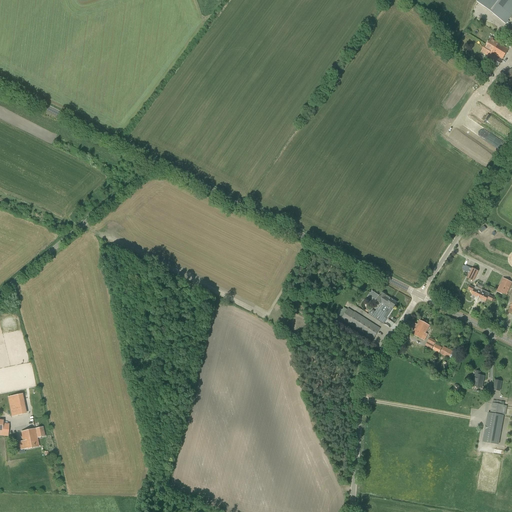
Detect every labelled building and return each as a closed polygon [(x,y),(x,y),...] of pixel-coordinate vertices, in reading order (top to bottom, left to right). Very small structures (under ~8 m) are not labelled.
[(511,0),(478,0),(477,2),(505,24),(511,14),(511,0)] [(481,52),(487,56),(484,61),(491,65),(497,69),(511,46),(506,43),(504,46),(499,43),(499,42),(492,37),(485,48),(484,47),(481,52)] [(505,77),(511,74),(511,69),(503,72),(505,77)] [(478,271),(472,268),(467,278),(473,282),(474,280),(476,275),(478,271)] [(506,297),(507,294),(511,283),(511,282),(503,278),(496,292),(506,297)] [(478,298),(482,290),(475,287),(475,288),(470,286),(468,290),(473,292),(471,295),(478,298)] [(369,295),(376,300),(380,295),(372,290),(369,295)] [(482,290),(478,298),(486,302),(487,299),(491,301),(493,297),(489,295),(489,294),(482,290)] [(388,302),(390,298),(388,297),(388,298),(386,297),(387,296),(386,295),(386,294),(386,293),(384,292),(383,292),(382,293),(381,292),(376,301),(380,304),(380,305),(380,306),(381,306),(375,312),(372,310),(368,314),(375,319),(385,305),(384,304),(386,302),(387,303),(388,301),(388,302)] [(384,304),(385,305),(388,307),(388,308),(391,310),(392,310),(393,309),(397,302),(390,298),(388,302),(388,301),(387,303),(386,302),(384,304)] [(354,312),(348,308),(341,320),(373,340),(380,329),(355,312),(354,312)] [(424,341),(427,335),(425,334),(429,326),(419,321),(412,334),(424,341)] [(432,349),(436,341),(429,338),(425,346),(432,349)] [(439,353),(442,347),(435,344),(433,350),(439,353)] [(452,360),(455,354),(452,352),(452,351),(443,347),(440,354),(449,359),(449,358),(452,360)] [(482,388),(483,384),(484,376),(480,376),(481,372),(476,371),(473,387),(482,388)] [(500,392),(501,384),(502,381),(495,380),(493,391),(500,392)] [(13,416),(27,414),(23,394),(9,397),(13,416)] [(504,405),(504,402),(493,400),(492,403),(490,413),(487,413),(482,442),(498,445),(504,415),(505,416),(507,406),(504,405)] [(3,425),(3,422),(0,422),(0,437),(8,438),(9,426),(3,425)] [(25,449),(39,447),(37,438),(45,437),(43,427),(21,432),(25,449)]
